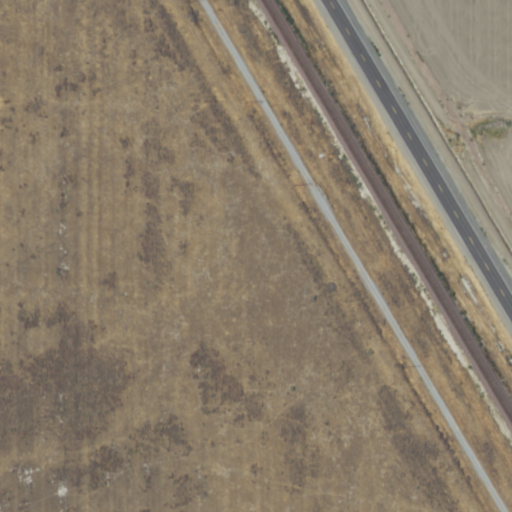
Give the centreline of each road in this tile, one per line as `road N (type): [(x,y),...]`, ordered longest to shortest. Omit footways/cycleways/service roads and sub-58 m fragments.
road 1 (residential): [(511,511),(206,0)]
road 2 (primary): [(511,301),(333,0)]
